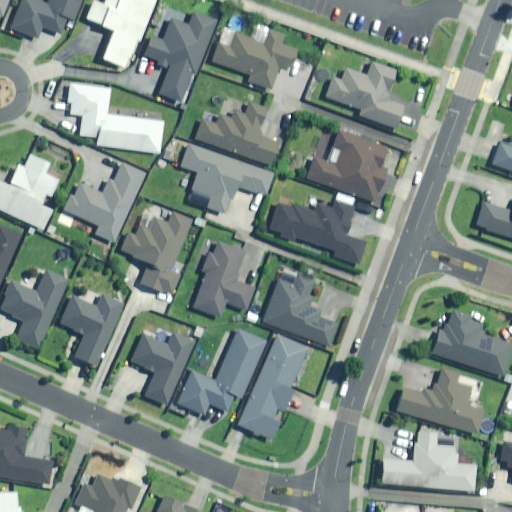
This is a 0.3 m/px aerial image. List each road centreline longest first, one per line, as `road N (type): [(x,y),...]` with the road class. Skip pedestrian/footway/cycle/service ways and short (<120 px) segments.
road 1 (residential): [(331,496),(228,474),(0,370)]
road 2 (residential): [(331,496),(349,414),(412,241)]
road 3 (residential): [(412,241),(499,0)]
